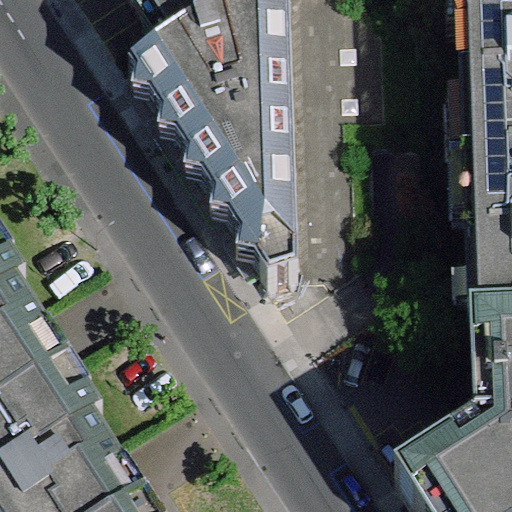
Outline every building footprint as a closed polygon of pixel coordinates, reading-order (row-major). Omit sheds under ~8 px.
[(130,0),(169,58),(255,0),(130,0)] [(290,0),(255,0),(169,58),(131,84),(138,95),(134,111),(151,116),(164,135),(160,152),(177,156),(190,175),(186,193),(204,196),(216,215),(212,233),(229,236),(242,255),(238,272),(257,276),(271,297),(301,287),(290,0)] [(290,0),(301,287),(326,284),(333,295),(355,278),(352,155),(344,154),(343,129),(385,127),(381,37),(350,0),(290,0)] [(511,0),(464,0),(465,16),(511,14),(511,0)] [(463,47),(465,173),(511,171),(511,14),(465,16),(453,21),(463,47)] [(472,330),(511,328),(511,171),(465,173),(472,330)] [(0,424),(73,377),(0,265),(0,424)] [(398,491),(411,511),(511,511),(511,328),(472,330),(477,438),(398,491)] [(0,511),(147,511),(132,490),(96,439),(108,432),(73,377),(0,424),(0,511)]
